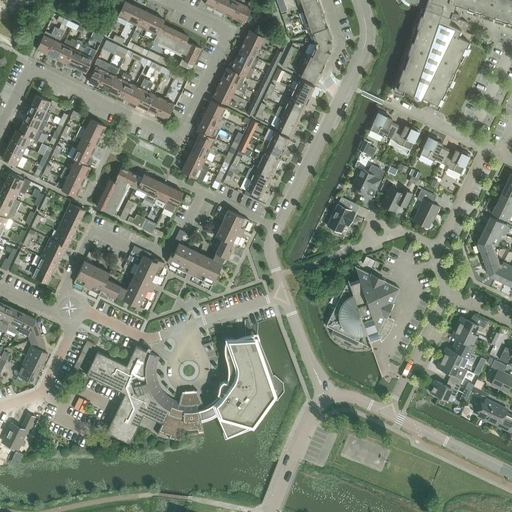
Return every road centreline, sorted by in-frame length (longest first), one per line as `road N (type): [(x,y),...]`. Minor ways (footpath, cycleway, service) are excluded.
road 1 (residential): [(0,134),(33,66),(179,136),(230,33),(162,0)]
road 2 (residential): [(70,307),(165,338),(284,295)]
road 3 (residential): [(279,224),(338,98)]
road 4 (residential): [(0,410),(41,394),(72,326),(70,307)]
road 5 (unclassified): [(511,473),(388,415)]
road 6 (residential): [(388,415),(447,295)]
road 7 (residential): [(270,511),(326,395)]
